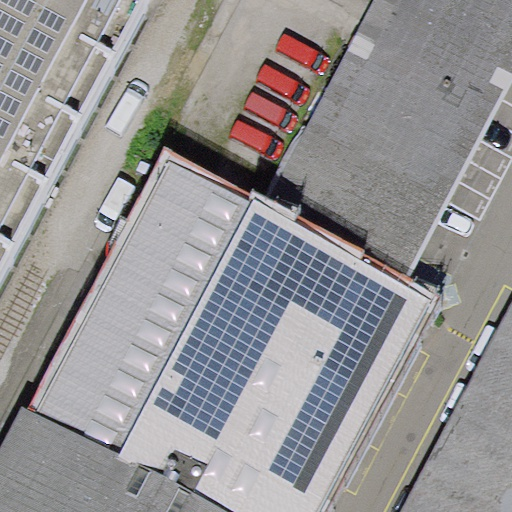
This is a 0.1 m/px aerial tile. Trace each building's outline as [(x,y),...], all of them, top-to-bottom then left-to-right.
[(0,0),(0,287),(151,0),(0,0)] [(511,0),(374,0),(252,221),(399,299),(511,82),(511,0)] [(252,221),(169,177),(36,429),(193,511),(322,511),(335,488),(427,314),(399,299),(252,221)] [(418,511),(511,511),(511,334),(422,504),(418,511)] [(193,511),(36,429),(0,496),(0,511),(193,511)]
